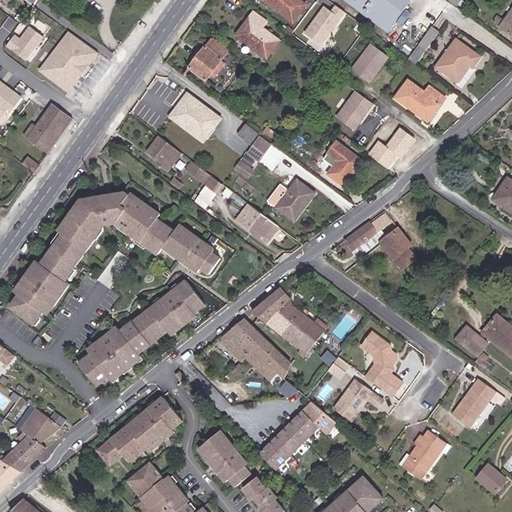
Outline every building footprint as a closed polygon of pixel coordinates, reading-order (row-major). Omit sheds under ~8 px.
[(269,0),(267,3),(294,23),(307,5),(301,0),(269,0)] [(344,0),(365,15),(376,0),(344,0)] [(376,0),(365,15),(388,32),(412,0),(376,0)] [(325,6),(307,31),(321,41),(344,10),(335,4),(330,10),(325,6)] [(498,15),(493,21),(499,26),(511,35),(511,9),(504,20),(498,15)] [(248,29),(241,39),(267,58),(280,40),(263,27),(267,21),(253,11),(244,25),(248,29)] [(236,36),(241,39),(248,29),(244,25),(236,36)] [(26,62),(45,38),(30,26),(21,38),(14,34),(4,45),(26,62)] [(409,58),(416,64),(439,32),(432,26),(409,58)] [(399,31),(394,27),(389,35),(394,38),(399,31)] [(104,55),(71,32),(40,72),(72,95),(104,55)] [(230,50),(214,38),(192,67),(208,79),(230,50)] [(481,57),(456,39),(448,50),(446,48),(443,53),(445,55),(436,67),(457,83),(470,66),(473,68),(481,57)] [(388,56),(373,45),(353,70),(369,82),(388,56)] [(0,80),(0,110),(12,119),(25,99),(0,80)] [(409,80),(395,98),(424,118),(431,108),(436,112),(446,98),(430,86),(426,92),(409,80)] [(354,130),(373,104),(357,91),(337,118),(354,130)] [(221,120),(191,96),(175,117),(205,141),(221,120)] [(24,135),(48,154),(72,120),(51,104),(36,125),(33,123),(24,135)] [(252,145),(260,133),(252,127),(244,139),(252,145)] [(382,153),(383,153),(394,161),(397,156),(400,152),(403,155),(415,139),(401,128),(382,153)] [(169,171),(183,153),(181,150),(161,135),(148,151),(161,160),(159,163),(169,171)] [(260,137),(249,154),(260,162),(272,146),(260,137)] [(366,165),(338,142),(329,154),(339,161),(330,174),(344,185),(356,170),(359,173),(366,165)] [(394,161),(383,153),(378,159),(391,170),(396,163),(394,161)] [(23,164),(34,173),(39,165),(28,156),(23,164)] [(254,170),(241,160),(235,168),(249,177),(254,170)] [(188,169),(205,182),(211,174),(194,161),(188,169)] [(396,163),(391,170),(396,175),(401,167),(396,163)] [(208,184),(218,192),(224,184),(214,177),(208,184)] [(184,183),(177,178),(174,182),(181,187),(184,183)] [(511,180),(508,178),(493,200),(511,212),(511,180)] [(305,210),(316,195),(298,181),(290,191),(282,185),(269,201),(291,219),(301,207),(305,210)] [(99,198),(86,200),(76,214),(73,213),(60,230),(65,234),(44,263),(41,262),(37,267),(35,265),(31,272),(33,273),(27,281),(25,280),(20,287),(22,288),(19,293),(21,295),(12,308),(35,324),(41,317),(51,304),(55,307),(72,285),(67,282),(70,277),(69,277),(75,268),(76,269),(97,239),(96,238),(104,226),(118,224),(130,233),(129,234),(160,255),(165,248),(182,261),(190,267),(192,265),(199,273),(203,270),(211,276),(223,259),(215,253),(216,250),(188,231),(189,230),(181,224),(177,231),(159,219),(163,213),(136,195),(135,197),(126,191),(114,194),(114,195),(115,198),(108,199),(107,197),(99,199),(99,198)] [(205,191),(197,201),(201,205),(207,210),(215,199),(205,191)] [(421,199),(409,216),(439,237),(450,220),(421,199)] [(267,243),(279,227),(250,204),(237,220),(267,243)] [(295,222),(305,210),(301,207),(291,219),(295,222)] [(384,216),(372,225),(378,233),(391,224),(384,216)] [(372,225),(370,222),(346,240),(354,251),(378,233),(372,225)] [(378,233),(354,251),(360,259),(384,241),(378,233)] [(412,251),(400,236),(398,233),(380,246),(401,275),(416,265),(407,254),(412,251)] [(111,333),(90,349),(93,354),(89,357),(90,358),(81,365),(99,388),(111,378),(113,381),(118,377),(119,379),(125,374),(124,373),(131,367),(133,368),(139,363),(138,362),(142,358),(140,355),(169,333),(172,337),(185,327),(183,324),(187,320),(190,323),(198,317),(195,314),(206,306),(187,281),(173,292),(174,294),(169,298),(167,296),(135,322),(128,328),(127,327),(114,337),(111,333)] [(292,298),(283,288),(253,313),(305,354),(324,331),(306,316),(309,312),(303,308),(300,311),(289,301),(292,298)] [(511,325),(497,313),(482,331),(511,355),(511,325)] [(264,337),(245,319),(220,340),(243,363),(248,358),(264,337)] [(472,329),(465,324),(455,337),(461,342),(472,329)] [(482,348),(487,341),(472,329),(461,342),(467,346),(472,339),(482,348)] [(367,378),(394,397),(404,383),(392,374),(396,369),(394,363),(396,361),(395,352),(392,350),(391,346),(373,333),(361,348),(369,353),(371,351),(376,355),(380,364),(375,371),(373,369),(367,378)] [(284,378),(291,363),(264,337),(248,358),(271,380),(277,372),(284,378)] [(477,355),(482,348),(472,339),(467,346),(477,355)] [(11,352),(0,343),(0,367),(3,364),(2,363),(11,352)] [(351,366),(339,358),(334,364),(346,373),(351,366)] [(498,390),(481,378),(469,393),(470,396),(468,400),(465,399),(456,412),(472,425),(498,390)] [(359,387),(362,384),(356,380),(349,389),(359,387)] [(290,397),(300,390),(290,382),(283,391),(290,397)] [(384,401),(362,384),(359,387),(349,389),(334,408),(352,421),(368,399),(379,407),(384,401)] [(142,413),(95,450),(107,465),(121,454),(126,462),(143,448),(147,453),(160,443),(158,440),(163,436),(165,439),(173,433),(171,431),(182,423),(162,398),(147,409),(148,411),(143,415),(142,413)] [(320,427),(328,434),(339,423),(314,402),(262,454),(278,470),(320,427)] [(42,444),(62,428),(51,419),(38,410),(35,407),(30,404),(27,408),(35,413),(22,429),(26,433),(42,444)] [(51,419),(62,428),(66,423),(54,414),(51,419)] [(449,441),(430,428),(425,435),(422,432),(415,441),(419,444),(410,455),(408,453),(400,464),(421,479),(449,441)] [(228,478),(235,486),(250,473),(244,465),(246,464),(225,437),(226,436),(220,430),(198,448),(211,464),(212,463),(223,476),(221,477),(225,481),(228,478)] [(30,464),(47,448),(42,444),(26,433),(24,436),(28,439),(14,452),(30,464)] [(21,472),(30,464),(14,452),(9,458),(4,455),(1,458),(5,460),(21,472)] [(0,492),(21,472),(5,460),(0,465),(0,492)] [(173,511),(185,503),(180,497),(182,495),(167,477),(163,480),(148,463),(126,482),(151,511),(173,511)] [(507,479),(490,464),(478,478),(496,493),(507,479)] [(257,476),(242,487),(262,511),(281,511),(284,510),(275,499),(277,497),(268,486),(266,487),(257,476)] [(371,511),(386,500),(367,477),(335,505),(336,506),(331,510),(330,509),(325,511),(371,511)] [(38,511),(24,499),(12,511),(38,511)] [(192,511),(185,503),(173,511),(192,511)]
